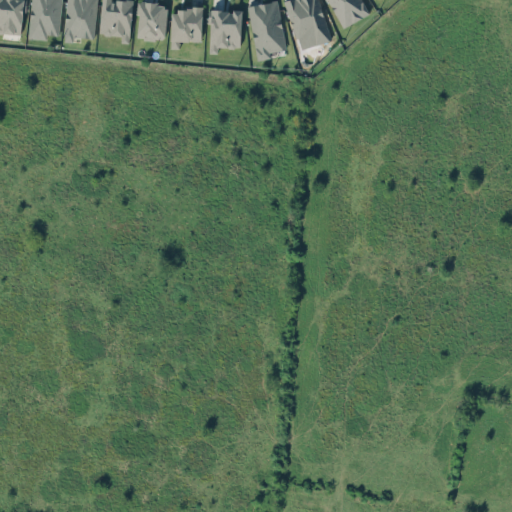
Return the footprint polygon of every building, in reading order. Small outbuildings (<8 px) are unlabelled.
[(0,0),(19,0),(19,14),(18,38),(0,33),(0,0)] [(27,0),(56,0),(56,41),(27,36),(27,14),(27,0)] [(64,0),(61,37),(90,37),(95,0),(64,0)] [(95,0),(93,34),(123,37),(129,0),(95,0)] [(158,36),(129,40),(134,0),(144,0),(163,3),(158,36)] [(286,51),(257,59),(249,19),(246,3),(250,2),(260,0),(275,0),(280,24),(286,51)] [(295,45),(329,38),(316,0),(285,0),(290,21),(295,45)] [(326,0),(341,27),(369,13),(361,0),(326,0)] [(164,43),(199,41),(201,2),(187,3),(169,4),(164,43)] [(203,52),(239,45),(242,20),(243,7),(218,4),(205,3),(203,52)]
